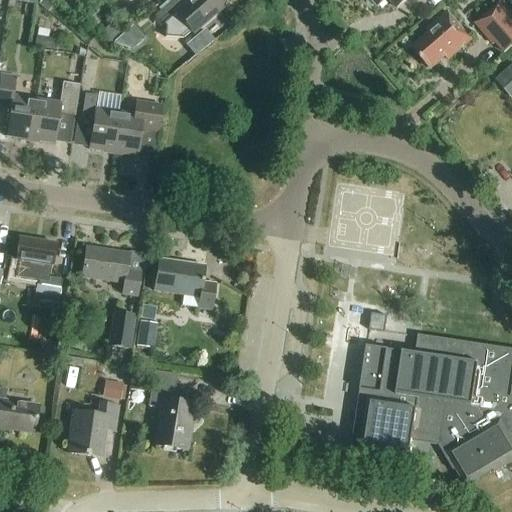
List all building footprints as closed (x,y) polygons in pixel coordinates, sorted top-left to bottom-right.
[(217,0),(192,0),(186,6),(181,0),(175,0),(155,18),(163,28),(165,26),(164,39),(182,40),(190,33),(192,36),(224,8),(217,0)] [(398,11),(409,0),(370,0),(379,10),(389,1),(398,11)] [(511,16),(500,3),(474,25),(493,47),(495,45),(503,55),(511,47),(511,22),(508,18),(511,16)] [(81,21),(86,26),(98,13),(94,9),(81,21)] [(429,34),(411,50),(430,71),(444,59),(447,62),(470,42),(446,14),(426,31),(429,34)] [(100,36),(110,45),(122,33),(113,24),(100,36)] [(144,42),(133,29),(114,45),(132,53),(144,42)] [(511,65),(493,81),(509,99),(511,96),(511,65)] [(33,144),(39,103),(15,99),(17,79),(0,75),(0,110),(11,112),(6,139),(33,144)] [(39,103),(33,144),(54,147),(59,116),(75,119),(80,88),(64,85),(61,106),(39,103)] [(89,152),(116,155),(122,115),(95,111),(97,98),(84,96),(80,120),(93,122),(89,152)] [(137,159),(138,154),(142,130),(159,133),(163,108),(135,104),(133,116),(122,115),(116,155),(137,159)] [(58,245),(18,239),(16,262),(13,280),(38,283),(39,279),(53,281),(55,268),(58,245)] [(127,274),(130,258),(87,250),(82,278),(123,285),(122,298),(138,301),(142,276),(127,274)] [(216,287),(203,285),(205,269),(159,262),(155,294),(184,298),(182,308),(199,311),(212,313),(216,287)] [(39,279),(38,283),(35,304),(59,307),(63,282),(53,281),(39,279)] [(154,307),(142,305),(140,319),(152,321),(154,307)] [(129,352),(134,318),(116,315),(111,349),(129,352)] [(386,317),(371,315),(369,331),(384,334),(386,317)] [(153,350),(156,326),(137,323),(134,343),(137,344),(136,347),(153,350)] [(407,354),(407,355),(368,348),(351,456),(409,465),(413,444),(440,448),(444,455),(453,470),(455,469),(466,487),(495,470),(496,473),(511,463),(511,440),(511,441),(509,438),(511,436),(511,352),(418,337),(416,355),(407,354)] [(194,407),(174,404),(178,378),(155,374),(149,409),(161,411),(155,448),(186,453),(187,450),(188,450),(189,440),(188,440),(194,407)] [(106,383),(104,400),(121,402),(123,386),(106,383)] [(7,391),(0,390),(0,430),(35,436),(39,408),(6,403),(7,391)] [(115,434),(119,409),(101,406),(99,418),(74,414),(68,455),(99,460),(104,432),(115,434)]
